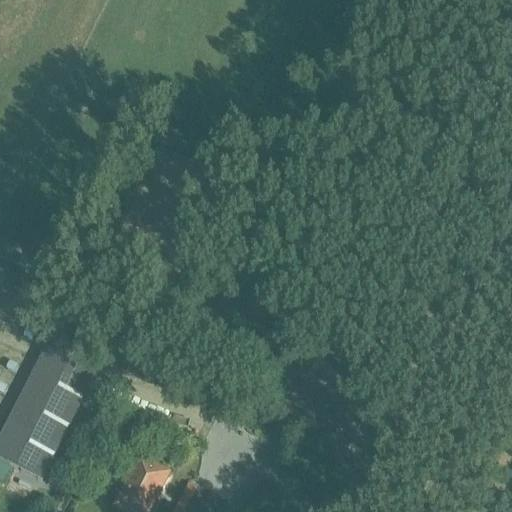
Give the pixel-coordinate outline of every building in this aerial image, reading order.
[(274,333),(270,362),(292,365),(295,336),(274,333)] [(51,342),(0,446),(0,462),(37,480),(50,453),(47,452),(49,448),(59,453),(101,366),(51,342)] [(139,459),(114,510),(118,511),(154,511),(172,476),(139,459)] [(0,465),(0,489),(5,492),(15,473),(0,465)] [(189,487),(176,511),(232,511),(234,509),(189,487)] [(61,497),(53,511),(65,511),(71,502),(61,497)]
